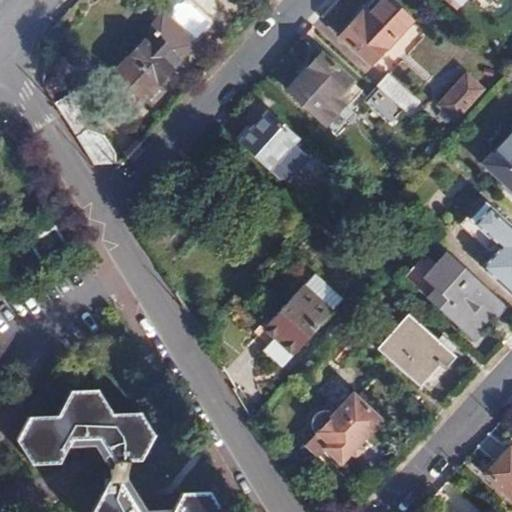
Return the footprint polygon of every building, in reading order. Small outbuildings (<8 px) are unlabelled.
[(339,33),(369,61),(394,34),(370,12),(368,14),(363,10),(352,20),(351,19),(339,33)] [(178,62),(190,49),(158,18),(145,31),(148,33),(113,71),(113,77),(137,100),(140,97),(148,104),(159,91),(152,83),(155,81),(157,83),(167,72),(166,70),(175,59),(178,62)] [(301,78),(332,106),(341,96),(337,92),(350,78),(323,54),(320,56),(318,54),(309,64),(311,66),(301,78)] [(446,92),(462,107),(488,77),(473,62),(446,92)] [(405,112),(410,117),(420,104),(387,74),(376,85),(405,112)] [(405,112),(376,85),(363,98),(393,125),(405,112)] [(252,116),(234,137),(267,167),(293,137),(265,111),(256,119),(252,116)] [(511,134),(485,165),(511,190),(511,134)] [(82,148),(91,163),(112,163),(119,155),(109,139),(95,140),(82,148)] [(280,180),(293,191),(299,184),(288,172),(280,180)] [(479,267),(511,295),(511,293),(511,228),(483,202),(467,220),(496,247),(479,267)] [(53,224),(29,238),(40,256),(64,241),(53,224)] [(470,338),(503,304),(445,252),(423,276),(433,287),(426,296),(470,338)] [(414,286),(426,296),(433,287),(423,276),(414,286)] [(261,346),(279,364),(331,310),(303,284),(263,326),(272,335),(261,346)] [(377,348),(419,387),(438,365),(446,371),(455,359),(407,314),(377,348)] [(54,395),(43,420),(59,442),(88,439),(98,416),(82,393),(54,395)] [(315,431),(308,438),(321,450),(323,448),(338,461),(346,453),(352,458),(360,449),(355,444),(377,420),(350,394),(330,415),(321,412),(314,416),(311,423),(311,427),(315,431)] [(99,417),(98,416),(88,439),(103,464),(130,461),(141,436),(127,415),(99,417)] [(59,442),(43,420),(15,423),(4,448),(21,470),(47,468),(59,442)] [(491,434),(479,447),(490,456),(502,444),(491,434)] [(321,450),(308,438),(301,445),(315,457),(321,450)] [(511,442),(484,473),(511,499),(511,442)] [(161,511),(215,511),(197,488),(171,491),(161,511)] [(127,511),(115,495),(89,498),(82,511),(127,511)]
